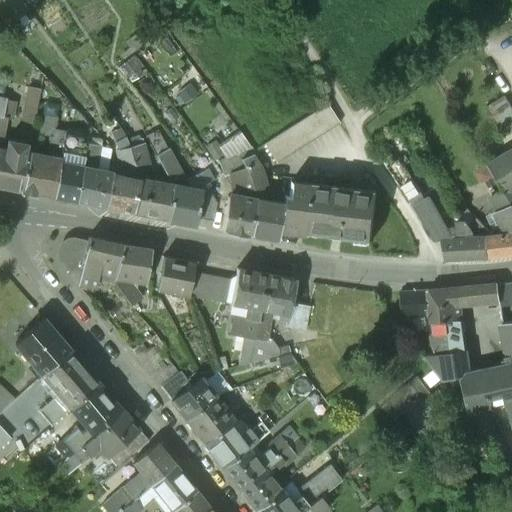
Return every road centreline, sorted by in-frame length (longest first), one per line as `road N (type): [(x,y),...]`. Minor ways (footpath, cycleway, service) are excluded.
road 1 (tertiary): [(22,214),(151,240),(373,268),(447,275),(511,263)]
road 2 (residential): [(21,230),(33,266),(233,511)]
road 3 (track): [(280,0),(447,275)]
